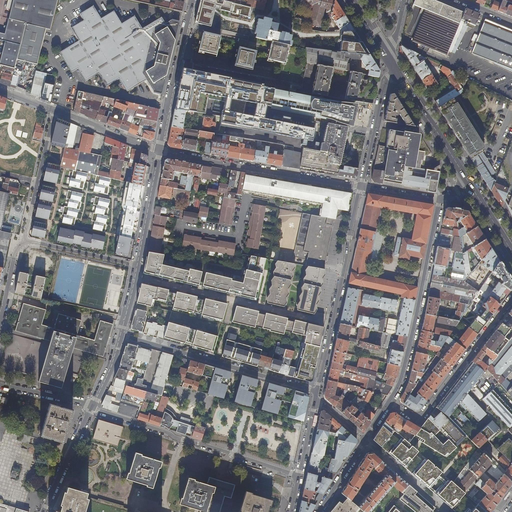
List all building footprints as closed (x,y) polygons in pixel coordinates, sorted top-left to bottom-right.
[(26,23),(46,29),(51,30),(57,0),(12,0),(10,10),(9,18),(26,23)] [(157,0),(156,0),(155,6),(169,9),(170,7),(171,3),(157,0)] [(174,7),(173,9),(183,12),(185,3),(175,0),(174,5),(173,4),(172,7),(174,7)] [(251,7),(220,0),(200,0),(195,23),(211,26),(216,5),(220,7),(220,10),(249,17),(251,7)] [(251,0),(248,0),(247,6),(251,7),(264,11),(266,1),(263,0),(260,2),(252,0),(251,0)] [(327,17),(330,18),(331,15),(334,0),(306,0),(306,3),(310,4),(309,7),(314,8),(309,23),(309,24),(310,24),(319,26),(319,27),(320,27),(320,26),(325,8),(327,9),(326,12),(328,13),(327,17)] [(342,32),(355,32),(335,0),(334,0),(331,15),(340,30),(342,32)] [(426,9),(413,40),(426,46),(446,54),(448,51),(457,28),(464,12),(435,0),(415,0),(414,4),(426,9)] [(498,11),(505,14),(507,9),(504,8),(507,2),(502,0),(501,4),(498,11)] [(498,11),(501,4),(494,1),(491,9),(498,11)] [(164,88),(180,23),(179,21),(173,20),(166,24),(162,17),(143,29),(135,16),(122,24),(114,11),(101,19),(93,6),(80,14),(84,20),(71,28),(78,41),(59,52),(71,72),(78,68),(85,81),(98,74),(106,86),(119,79),(126,91),(146,80),(154,92),(161,94),(162,93),(164,88)] [(480,14),(466,9),(465,12),(461,20),(467,22),(468,20),(471,21),(470,23),(475,26),(479,17),(480,14)] [(0,40),(6,42),(20,45),(26,23),(9,18),(5,34),(0,32),(0,40)] [(511,30),(485,19),(472,53),(511,68),(511,30)] [(257,32),(256,38),(257,38),(271,42),(289,46),(290,46),(292,36),(289,35),(289,34),(279,32),(278,37),(272,35),(274,26),(270,25),(271,23),(262,21),(261,24),(257,23),(255,32),(257,32)] [(30,63),(37,64),(46,29),(26,23),(20,45),(17,59),(30,63)] [(370,56),(355,32),(340,32),(340,36),(339,36),(338,42),(340,42),(338,52),(361,55),(370,56)] [(203,34),(198,51),(216,56),(220,38),(203,34)] [(15,68),(17,59),(20,45),(6,42),(0,63),(0,64),(4,66),(15,68)] [(289,46),(271,42),(270,45),(267,59),(284,63),(289,46)] [(413,67),(428,91),(438,84),(423,61),(427,58),(402,46),(402,49),(406,55),(413,67)] [(235,61),(234,66),(252,70),(256,53),(238,48),(235,61)] [(306,50),(307,63),(318,65),(333,68),(344,70),(351,72),(355,73),(358,60),(360,60),(360,59),(361,55),(338,52),(305,48),(306,50)] [(370,56),(361,55),(360,59),(366,67),(365,68),(366,70),(367,70),(368,69),(369,71),(368,75),(379,77),(380,71),(370,56)] [(411,68),(413,67),(406,55),(404,57),(411,68)] [(448,78),(456,73),(452,71),(452,72),(451,72),(450,70),(434,62),(432,66),(438,75),(442,72),(448,78)] [(34,77),(36,71),(37,64),(30,63),(27,76),(34,77)] [(318,65),(312,94),(327,97),(333,68),(318,65)] [(303,85),(264,77),(264,78),(275,81),(275,83),(306,89),(307,78),(307,66),(303,85)] [(264,86),(184,70),(176,108),(213,114),(222,116),(221,126),(224,126),(285,137),(295,139),(302,140),(301,144),(307,145),(308,141),(313,142),(316,128),(265,118),(266,111),(259,110),(263,92),(264,86)] [(41,97),(46,74),(47,73),(36,71),(34,77),(30,93),(41,97)] [(351,72),(345,99),(356,101),(362,74),(355,73),(351,72)] [(0,82),(10,87),(13,75),(4,73),(2,73),(0,81),(0,82)] [(435,101),(439,108),(453,99),(460,94),(462,92),(459,87),(460,86),(460,85),(460,84),(463,86),(467,79),(456,73),(448,78),(447,78),(454,89),(435,101)] [(10,87),(15,89),(18,77),(13,75),(10,87)] [(103,102),(105,97),(78,91),(74,111),(79,113),(83,98),(93,100),(103,102)] [(350,124),(354,105),(344,104),(341,104),(337,103),(334,103),(327,102),(322,102),(322,104),(305,101),(305,97),(279,92),(272,93),(263,92),(259,110),(266,111),(331,124),(337,125),(346,127),(346,123),(350,124)] [(390,95),(384,121),(396,123),(396,119),(394,118),(395,117),(396,117),(396,116),(400,114),(406,125),(415,126),(395,96),(394,94),(391,94),(390,95)] [(117,100),(105,97),(103,102),(100,108),(103,108),(105,104),(103,104),(104,102),(107,103),(107,104),(109,105),(109,104),(113,104),(112,107),(111,106),(111,107),(110,106),(108,113),(107,113),(107,115),(106,114),(105,114),(106,111),(100,109),(96,119),(107,124),(110,116),(111,113),(113,108),(114,107),(117,100)] [(100,108),(103,102),(93,100),(83,98),(79,113),(96,119),(100,109),(100,108)] [(453,99),(439,108),(441,111),(449,124),(450,124),(452,127),(451,128),(463,147),(464,146),(466,150),(468,153),(481,145),(453,99)] [(122,101),(117,100),(114,107),(124,111),(122,116),(121,116),(119,120),(117,119),(118,118),(118,117),(118,116),(117,115),(116,115),(115,116),(114,116),(114,118),(110,116),(107,124),(119,128),(129,102),(124,101),(123,105),(121,104),(122,101)] [(139,105),(129,102),(119,128),(129,132),(132,124),(135,117),(134,117),(139,105)] [(157,122),(160,109),(139,105),(134,117),(135,117),(142,119),(157,122)] [(186,111),(175,109),(171,126),(183,128),(186,111)] [(204,117),(202,128),(211,129),(211,126),(215,126),(216,122),(212,122),(213,118),(204,117)] [(154,139),(157,122),(142,119),(140,125),(150,127),(149,131),(145,130),(144,131),(142,138),(150,141),(154,139)] [(71,123),(66,144),(73,146),(77,127),(73,126),(73,124),(71,123)] [(339,165),(347,127),(346,127),(337,125),(331,124),(328,123),(324,143),(322,143),(320,151),(333,153),(331,164),(339,165)] [(37,141),(41,142),(44,129),(41,128),(41,125),(36,124),(33,140),(37,141)] [(129,132),(136,135),(139,127),(132,124),(129,132)] [(183,128),(171,126),(168,144),(170,147),(182,149),(183,140),(181,140),(181,139),(182,139),(182,138),(181,137),(180,136),(179,137),(179,135),(178,135),(178,134),(180,134),(184,135),(186,129),(185,129),(183,128)] [(185,128),(185,129),(186,129),(184,135),(198,137),(199,131),(185,128)] [(383,181),(391,183),(401,184),(404,166),(421,169),(423,156),(425,157),(425,152),(417,151),(419,135),(389,130),(386,147),(380,146),(376,161),(375,170),(374,169),(372,179),(374,182),(383,184),(383,181)] [(198,140),(196,151),(202,152),(204,141),(201,140),(202,137),(213,139),(213,138),(214,133),(199,131),(198,137),(198,140)] [(83,133),(79,151),(90,153),(90,151),(94,136),(83,133)] [(230,136),(228,136),(227,140),(222,140),(222,143),(216,142),(216,139),(213,138),(213,139),(212,143),(211,154),(227,157),(229,143),(230,141),(230,136)] [(242,144),(242,138),(230,136),(230,141),(239,142),(238,146),(239,147),(236,147),(236,146),(234,145),(234,143),(229,143),(227,157),(239,159),(242,144)] [(117,160),(118,154),(119,149),(121,143),(106,137),(105,143),(112,146),(111,153),(112,153),(111,158),(117,160)] [(183,140),(182,149),(196,151),(198,140),(196,139),(196,141),(185,139),(185,141),(183,140)] [(257,141),(252,140),(251,146),(253,147),(252,150),(250,149),(250,147),(249,145),(247,145),(247,143),(246,143),(245,148),(244,148),(244,144),(242,144),(239,159),(254,161),(256,150),(256,148),(257,141)] [(204,153),(211,154),(212,143),(206,142),(204,153)] [(256,150),(254,161),(266,163),(268,153),(268,152),(269,147),(270,143),(266,142),(265,150),(265,152),(256,150)] [(117,160),(123,161),(126,162),(126,160),(124,159),(127,145),(121,143),(119,149),(118,154),(117,160)] [(481,145),(468,153),(468,154),(471,159),(476,156),(484,152),(485,151),(483,147),(481,145)] [(61,165),(61,167),(97,176),(98,171),(102,156),(90,153),(79,151),(72,149),(65,148),(61,165)] [(141,153),(142,152),(132,149),(130,158),(140,160),(141,153)] [(339,165),(331,164),(333,153),(320,151),(303,149),(300,167),(330,172),(338,174),(338,176),(354,179),(357,177),(359,169),(339,165)] [(281,166),(283,152),(280,152),(279,155),(278,155),(278,154),(277,153),(277,152),(274,151),(273,154),(268,153),(266,163),(281,166)] [(476,156),(478,156),(481,155),(486,161),(489,160),(484,152),(476,156)] [(140,165),(146,166),(148,157),(147,155),(141,153),(140,160),(140,161),(142,162),(141,163),(140,163),(140,165)] [(491,191),(494,183),(495,181),(494,180),(493,178),(492,179),(490,177),(482,164),(478,156),(476,156),(471,159),(491,191)] [(109,174),(108,178),(113,179),(123,181),(124,178),(120,177),(123,161),(117,160),(111,158),(110,162),(112,163),(110,174),(109,174)] [(160,185),(172,188),(174,188),(185,190),(188,177),(182,176),(180,184),(177,184),(177,183),(169,181),(169,180),(172,180),(173,180),(174,176),(176,174),(179,174),(179,172),(188,174),(190,163),(168,159),(165,161),(160,185)] [(482,164),(490,177),(497,173),(489,160),(486,161),(482,164)] [(61,167),(61,165),(48,162),(45,175),(58,178),(61,167)] [(202,165),(190,163),(188,174),(188,177),(185,190),(190,191),(193,175),(200,176),(202,166),(202,165)] [(142,185),(145,186),(149,167),(146,166),(140,165),(135,164),(132,178),(128,177),(128,179),(127,182),(142,185)] [(210,180),(210,178),(212,167),(208,166),(207,167),(206,167),(202,166),(200,176),(200,178),(210,180)] [(434,171),(421,169),(404,166),(401,184),(427,189),(427,191),(436,193),(440,172),(434,171)] [(212,167),(210,178),(217,179),(218,175),(221,176),(222,168),(212,167)] [(73,178),(87,181),(87,182),(89,174),(75,170),(73,178)] [(234,188),(237,171),(231,170),(228,185),(228,187),(234,188)] [(241,200),(242,196),(242,193),(243,191),(245,176),(246,172),(240,172),(240,174),(241,174),(238,194),(230,193),(231,189),(228,188),(226,197),(235,199),(241,200)] [(96,183),(96,184),(112,187),(113,179),(108,178),(97,176),(96,183)] [(245,176),(243,191),(253,192),(255,178),(245,176)] [(258,177),(255,193),(267,195),(270,179),(258,177)] [(1,191),(7,192),(8,187),(10,181),(10,180),(10,179),(6,178),(6,179),(5,183),(3,183),(1,191)] [(87,181),(73,178),(72,178),(70,186),(85,189),(87,181)] [(270,179),(267,195),(268,195),(268,194),(275,195),(277,182),(271,181),(270,179)] [(49,220),(57,184),(44,181),(36,217),(49,220)] [(277,182),(275,195),(274,196),(282,198),(285,182),(279,181),(277,182)] [(127,182),(126,182),(122,204),(123,211),(117,235),(121,236),(135,239),(141,207),(140,198),(142,185),(127,182)] [(287,182),(285,182),(282,198),(296,200),(299,186),(287,184),(287,182)] [(224,197),(226,197),(228,188),(228,187),(228,185),(220,183),(218,191),(218,192),(225,193),(224,197)] [(491,191),(502,208),(509,189),(494,183),(491,191)] [(112,187),(96,184),(95,191),(111,195),(112,187)] [(160,185),(158,197),(170,199),(172,188),(160,185)] [(304,187),(299,186),(296,200),(323,205),(323,203),(328,204),(328,206),(326,205),(324,215),(335,217),(337,210),(336,209),(337,208),(346,209),(347,208),(350,196),(348,194),(333,191),(331,190),(306,185),(304,187)] [(7,192),(9,193),(18,195),(19,189),(8,187),(7,192)] [(178,197),(184,198),(185,190),(174,188),(172,196),(178,197)] [(0,230),(1,231),(9,193),(7,192),(1,191),(0,190),(0,230)] [(67,199),(68,199),(83,202),(85,195),(69,191),(67,199)] [(352,288),(359,290),(364,291),(365,287),(402,295),(401,297),(404,298),(415,300),(418,287),(366,276),(376,231),(381,208),(417,214),(412,240),(403,239),(398,238),(394,256),(399,257),(399,258),(400,258),(409,260),(410,256),(423,258),(426,244),(434,205),(369,194),(361,228),(349,283),(353,284),(352,288)] [(92,204),(93,205),(108,208),(110,200),(94,197),(92,204)] [(235,208),(236,204),(234,204),(234,202),(235,199),(226,197),(224,197),(223,205),(235,208)] [(68,199),(66,207),(82,210),(82,211),(84,203),(83,202),(68,199)] [(267,206),(253,204),(253,208),(254,208),(254,209),(253,213),(266,215),(267,207),(267,206)] [(109,208),(108,208),(93,205),(91,213),(106,216),(107,216),(109,208)] [(234,212),(235,208),(223,205),(221,214),(232,216),(233,213),(233,212),(233,211),(234,212)] [(154,215),(155,215),(160,216),(161,212),(166,213),(167,209),(161,208),(162,207),(156,206),(154,215)] [(200,206),(199,212),(198,218),(202,219),(202,218),(203,219),(203,220),(206,221),(209,207),(200,206)] [(64,215),(65,215),(80,218),(82,210),(66,207),(64,215)] [(459,218),(459,221),(460,220),(470,214),(468,211),(448,208),(446,209),(444,218),(455,221),(455,217),(459,218)] [(182,220),(197,222),(197,219),(198,214),(171,209),(170,213),(183,216),(182,220)] [(104,224),(106,216),(91,213),(90,212),(88,220),(89,220),(104,224)] [(266,215),(253,213),(252,216),(253,216),(252,218),(251,217),(250,221),(264,224),(266,215)] [(312,215),(303,213),(297,240),(306,242),(312,215)] [(232,220),(232,216),(221,214),(219,223),(232,225),(232,221),(231,221),(231,220),(232,220)] [(462,229),(459,231),(460,237),(460,238),(465,235),(466,234),(478,227),(470,214),(460,220),(466,230),(464,231),(462,229)] [(81,218),(80,218),(65,215),(63,223),(79,226),(81,218)] [(153,220),(153,223),(165,225),(167,217),(160,216),(155,215),(155,219),(155,220),(153,220)] [(312,215),(306,242),(304,251),(309,253),(308,259),(307,265),(325,268),(326,260),(328,260),(329,256),(327,256),(333,225),(327,223),(328,218),(324,217),(312,215)] [(459,231),(458,222),(455,221),(444,218),(443,224),(454,226),(453,229),(454,229),(453,231),(452,236),(453,236),(455,236),(460,237),(459,231)] [(105,224),(104,224),(89,220),(87,228),(103,232),(105,224)] [(48,224),(35,221),(32,236),(45,239),(48,224)] [(263,232),(264,224),(250,221),(250,225),(251,225),(251,226),(250,230),(249,230),(249,232),(262,234),(263,232)] [(165,228),(152,225),(152,229),(153,229),(153,230),(152,230),(152,234),(163,236),(165,228)] [(478,227),(466,234),(472,243),(470,246),(471,248),(473,247),(486,239),(478,227)] [(77,232),(61,228),(58,241),(74,245),(74,244),(82,246),(82,247),(91,249),(91,248),(104,251),(107,238),(94,235),(94,236),(85,234),(85,233),(77,231),(77,232)] [(0,267),(4,268),(11,233),(0,230),(0,267)] [(261,241),(262,234),(249,232),(248,234),(250,234),(249,235),(248,239),(261,241)] [(184,235),(183,243),(191,245),(193,235),(189,235),(189,236),(188,236),(184,235)] [(193,235),(191,245),(193,245),(200,246),(201,238),(198,238),(197,238),(197,236),(193,235)] [(135,239),(121,236),(116,257),(130,260),(135,239)] [(460,238),(460,237),(455,236),(454,241),(457,242),(456,251),(457,252),(463,253),(460,238)] [(200,246),(209,248),(210,238),(206,238),(206,239),(205,239),(201,238),(200,246)] [(209,248),(217,249),(219,241),(215,240),(215,241),(214,240),(214,239),(210,238),(209,248)] [(260,249),(261,241),(248,239),(248,242),(248,243),(246,243),(246,247),(260,249)] [(491,248),(486,239),(473,247),(481,261),(482,259),(491,248)] [(294,257),(308,259),(309,253),(304,251),(306,242),(297,240),(294,257)] [(217,249),(226,251),(227,241),(224,241),(223,242),(222,242),(219,241),(217,249)] [(226,251),(234,253),(236,244),(232,243),(232,244),(231,243),(231,242),(227,241),(226,251)] [(160,254),(161,244),(150,242),(149,246),(150,246),(149,247),(148,247),(147,251),(160,254)] [(463,254),(463,253),(457,252),(454,266),(452,266),(452,265),(447,264),(449,253),(451,254),(452,253),(452,251),(446,249),(438,248),(435,264),(464,270),(464,265),(461,264),(461,262),(462,261),(463,260),(463,254)] [(500,261),(491,248),(482,259),(485,262),(483,264),(484,265),(488,268),(493,272),(500,261)] [(147,251),(143,273),(199,287),(202,270),(162,262),(164,255),(160,254),(147,251)] [(467,251),(463,254),(463,260),(464,265),(464,270),(465,270),(466,280),(468,278),(472,272),(470,271),(467,251)] [(269,259),(251,256),(248,270),(247,270),(244,282),(206,273),(203,288),(259,301),(269,259)] [(292,263),(278,261),(268,303),(284,307),(295,264),(292,263)] [(511,281),(500,261),(493,272),(492,272),(496,274),(497,278),(499,278),(500,278),(502,282),(504,283),(503,285),(502,284),(501,284),(507,288),(506,288),(507,289),(509,290),(509,289),(511,291),(511,289),(511,281)] [(465,270),(464,270),(435,264),(433,275),(447,278),(459,281),(464,282),(466,280),(465,270)] [(325,269),(308,266),(306,278),(322,282),(325,269)] [(493,272),(488,268),(487,270),(486,269),(485,272),(484,271),(476,283),(482,287),(485,284),(492,272),(493,272)] [(19,271),(15,293),(25,295),(29,273),(19,271)] [(36,275),(31,296),(41,298),(46,278),(41,277),(36,275)] [(447,278),(433,275),(429,297),(440,299),(446,300),(448,301),(459,303),(470,305),(473,300),(479,292),(464,282),(459,281),(447,278)] [(306,278),(304,286),(320,290),(322,282),(306,278)] [(476,283),(468,278),(466,280),(464,282),(479,292),(480,290),(482,287),(476,283)] [(482,287),(480,290),(488,296),(497,302),(506,288),(507,288),(501,284),(502,284),(499,282),(498,283),(493,290),(485,284),(482,287)] [(223,321),(227,304),(206,299),(205,301),(197,299),(198,297),(177,292),(177,294),(168,292),(169,291),(141,284),(139,295),(137,303),(153,307),(154,299),(159,301),(160,299),(176,303),(175,309),(188,312),(188,311),(203,314),(202,315),(223,321)] [(320,290),(304,286),(298,310),(314,314),(320,290)] [(348,288),(340,324),(352,326),(359,290),(352,288),(348,288)] [(479,292),(473,300),(480,305),(482,306),(482,307),(484,304),(484,302),(488,297),(488,296),(480,290),(479,292)] [(361,305),(379,308),(381,297),(364,294),(361,305)] [(484,304),(482,307),(493,314),(495,311),(500,304),(497,302),(488,296),(488,297),(489,298),(485,303),(484,304)] [(381,297),(379,308),(396,312),(398,300),(381,297)] [(429,297),(425,314),(436,316),(437,311),(438,311),(438,309),(439,309),(440,308),(438,307),(440,299),(429,297)] [(415,300),(404,298),(398,325),(396,334),(399,335),(407,337),(411,321),(415,300)] [(480,305),(473,300),(470,305),(468,308),(474,313),(476,310),(473,307),(474,305),(478,308),(480,305)] [(457,310),(459,303),(448,301),(447,306),(447,308),(457,310)] [(455,320),(460,321),(463,316),(465,313),(468,308),(470,305),(459,303),(457,310),(455,320)] [(32,380),(37,381),(52,331),(75,338),(73,348),(103,356),(112,325),(101,321),(95,341),(77,335),(81,321),(60,314),(55,329),(41,324),(45,310),(23,304),(14,332),(43,340),(43,342),(11,333),(1,366),(33,376),(32,380)] [(305,343),(320,347),(324,327),(295,320),(295,322),(287,320),(288,318),(266,313),(266,315),(259,313),(259,311),(237,306),(232,322),(255,329),(256,327),(270,331),(270,333),(284,336),(285,333),(306,339),(305,343)] [(482,307),(482,306),(479,309),(478,311),(477,311),(475,314),(476,315),(477,313),(488,321),(488,320),(493,314),(482,307)] [(469,328),(477,334),(480,331),(481,330),(471,322),(473,319),(475,320),(483,327),(486,322),(476,315),(475,314),(474,313),(468,308),(465,313),(469,316),(466,319),(463,316),(460,321),(469,328)] [(147,311),(137,309),(135,315),(134,315),(131,325),(132,326),(131,329),(142,332),(147,316),(145,316),(147,311)] [(425,318),(422,330),(432,333),(436,316),(425,314),(425,318)] [(511,316),(509,314),(503,321),(508,325),(511,327),(511,316)] [(356,327),(359,327),(367,329),(369,317),(359,315),(356,327)] [(367,329),(369,329),(371,330),(371,328),(372,327),(374,327),(374,328),(374,330),(382,332),(383,332),(386,319),(380,317),(380,319),(369,317),(367,329)] [(456,326),(460,321),(455,320),(439,317),(437,322),(456,326)] [(147,322),(144,334),(147,335),(147,334),(148,332),(149,332),(149,334),(154,335),(153,337),(157,338),(157,336),(157,335),(159,335),(158,337),(164,338),(167,326),(163,325),(162,326),(157,325),(158,323),(153,322),(153,323),(147,322)] [(164,338),(163,340),(213,354),(218,337),(168,322),(167,326),(164,338)] [(340,324),(337,338),(349,341),(356,343),(357,340),(367,343),(369,329),(367,329),(359,327),(357,340),(349,338),(352,326),(340,324)] [(509,341),(511,337),(511,327),(508,325),(505,329),(500,326),(496,331),(505,337),(509,341)] [(449,336),(455,341),(458,336),(453,331),(436,328),(435,333),(440,334),(449,336)] [(457,343),(465,350),(470,343),(477,334),(469,328),(457,343)] [(422,330),(419,342),(427,344),(429,344),(442,347),(446,341),(449,336),(440,334),(437,340),(437,342),(431,340),(432,333),(422,330)] [(52,331),(37,381),(61,388),(73,348),(75,338),(52,331)] [(490,338),(484,346),(493,352),(497,347),(505,337),(496,331),(490,338)] [(379,346),(381,346),(388,348),(390,339),(392,339),(393,334),(391,334),(386,333),(385,332),(383,332),(382,332),(379,346)] [(237,335),(229,333),(222,357),(257,367),(258,364),(262,351),(264,343),(256,341),(254,347),(235,342),(237,335)] [(392,346),(391,349),(403,352),(407,337),(399,335),(397,341),(393,340),(392,342),(391,342),(390,345),(392,346)] [(441,359),(452,367),(459,358),(465,350),(457,343),(455,341),(449,336),(446,341),(452,346),(445,356),(439,351),(438,352),(437,354),(436,355),(439,357),(441,359)] [(506,378),(511,372),(511,337),(509,341),(502,350),(498,356),(490,366),(489,366),(489,367),(487,369),(500,384),(501,385),(506,378)] [(349,341),(337,338),(335,347),(334,350),(346,353),(349,341)] [(357,340),(356,343),(359,344),(358,347),(380,352),(381,346),(379,346),(367,343),(357,340)] [(419,342),(416,352),(426,354),(428,348),(426,347),(427,344),(419,342)] [(289,367),(287,375),(294,377),(310,382),(313,381),(320,347),(305,343),(304,343),(296,368),(289,366),(289,367)] [(121,364),(119,369),(131,372),(134,373),(133,376),(131,382),(130,387),(147,391),(158,395),(162,396),(173,355),(162,352),(162,354),(161,354),(159,363),(158,367),(155,376),(156,376),(155,380),(154,380),(152,388),(147,387),(147,386),(142,384),(146,371),(133,367),(135,359),(148,363),(151,351),(149,351),(150,350),(141,348),(140,348),(135,347),(135,346),(128,344),(127,347),(126,347),(124,355),(123,355),(120,364),(121,364)] [(485,371),(487,369),(489,367),(480,360),(486,353),(493,359),(492,360),(489,359),(486,362),(490,366),(498,356),(493,352),(484,346),(479,353),(472,362),(485,371)] [(286,349),(276,347),(274,354),(281,355),(284,356),(286,349)] [(497,347),(493,352),(498,356),(502,350),(497,347)] [(291,360),(294,351),(286,349),(284,356),(283,357),(291,360)] [(403,352),(391,349),(390,353),(388,352),(387,358),(389,358),(387,363),(388,363),(400,366),(403,352)] [(346,353),(334,350),(332,361),(342,364),(344,364),(345,357),(347,357),(348,357),(351,358),(352,354),(346,353)] [(262,351),(258,364),(265,366),(264,369),(269,370),(273,360),(273,359),(274,354),(272,353),(270,354),(269,356),(268,356),(268,357),(266,357),(268,353),(262,351)] [(416,352),(412,370),(424,373),(426,371),(426,370),(425,370),(424,369),(427,355),(426,354),(416,352)] [(435,357),(431,362),(434,364),(439,357),(436,355),(435,357)] [(289,366),(291,360),(283,357),(282,361),(282,364),(289,366)] [(379,362),(360,357),(358,367),(359,368),(377,372),(379,362)] [(273,360),(269,370),(275,372),(279,373),(282,364),(282,361),(279,360),(273,359),(273,360)] [(433,372),(443,379),(447,374),(452,367),(441,359),(432,371),(433,372)] [(187,371),(202,376),(205,364),(190,360),(187,370),(187,371)] [(342,364),(332,361),(330,368),(340,370),(347,372),(347,370),(346,370),(344,369),(343,368),(341,367),(342,364)] [(482,375),(485,371),(472,362),(469,365),(482,375)] [(400,366),(388,363),(385,375),(397,378),(400,366)] [(212,379),(215,368),(205,364),(202,376),(212,379)] [(279,373),(287,375),(289,367),(289,366),(282,364),(279,373)] [(349,365),(347,372),(357,375),(359,368),(358,367),(349,365)] [(465,370),(478,380),(482,375),(469,365),(465,370)] [(133,376),(134,373),(131,372),(119,369),(119,368),(114,378),(126,381),(127,375),(133,376)] [(184,380),(185,378),(187,371),(187,370),(180,368),(177,378),(184,380)] [(212,379),(208,392),(224,396),(231,372),(215,368),(212,379)] [(340,370),(330,368),(328,380),(348,384),(349,382),(338,379),(340,374),(344,375),(344,376),(351,378),(360,381),(359,382),(365,384),(365,385),(367,386),(369,378),(357,375),(347,372),(340,370)] [(377,372),(359,368),(357,375),(369,378),(375,380),(376,375),(387,380),(386,384),(393,387),(397,378),(385,375),(377,372)] [(424,373),(412,370),(409,382),(404,393),(401,398),(401,402),(404,403),(410,395),(413,390),(418,382),(416,382),(418,378),(420,379),(424,373)] [(467,394),(470,389),(471,389),(478,380),(465,370),(443,399),(437,407),(444,412),(447,415),(449,417),(461,401),(467,394)] [(424,384),(433,391),(438,385),(443,379),(433,372),(424,384)] [(242,375),(235,399),(251,404),(258,380),(242,375)] [(126,381),(114,378),(113,381),(115,382),(114,385),(117,386),(115,392),(124,395),(127,386),(125,385),(126,381)] [(192,390),(197,391),(200,382),(185,378),(184,380),(183,384),(183,387),(188,388),(189,385),(193,386),(192,390)] [(388,395),(393,387),(386,384),(375,380),(369,378),(367,386),(366,388),(365,390),(372,392),(372,391),(373,392),(388,395)] [(507,392),(511,386),(511,383),(506,378),(501,385),(507,392)] [(334,406),(342,395),(348,384),(328,380),(324,395),(325,398),(334,406)] [(418,382),(413,390),(415,392),(422,383),(419,381),(418,382)] [(295,391),(268,383),(262,407),(278,411),(281,400),(292,403),(295,391)] [(342,395),(334,406),(342,413),(350,404),(356,397),(355,396),(354,396),(351,394),(348,400),(346,402),(343,399),(344,397),(344,396),(348,391),(356,393),(357,393),(358,391),(360,388),(358,387),(348,384),(342,395)] [(418,394),(427,400),(429,396),(433,391),(424,384),(417,393),(418,394)] [(147,391),(130,387),(127,386),(124,395),(122,399),(143,405),(144,401),(145,397),(147,391)] [(355,396),(356,397),(367,402),(368,402),(373,392),(372,391),(372,392),(365,390),(360,388),(358,391),(365,392),(363,396),(357,393),(355,396)] [(511,425),(511,410),(493,390),(483,399),(510,428),(511,425)] [(156,400),(158,395),(147,391),(145,397),(156,400)] [(306,394),(295,391),(292,403),(287,417),(303,421),(308,402),(309,397),(306,394)] [(410,395),(404,403),(415,410),(419,409),(423,405),(427,400),(418,394),(415,398),(410,395)] [(486,414),(467,394),(461,401),(479,420),(486,414)] [(112,397),(106,395),(102,405),(103,405),(103,407),(117,412),(119,406),(110,403),(112,397)] [(165,410),(169,398),(164,396),(160,409),(165,411),(165,410)] [(356,397),(350,404),(357,410),(360,412),(367,402),(356,397)] [(50,404),(40,436),(50,439),(53,429),(56,430),(53,439),(63,442),(73,410),(63,407),(60,417),(57,416),(60,407),(50,404)] [(350,404),(342,413),(362,431),(365,430),(375,415),(369,410),(364,416),(361,413),(360,414),(356,411),(357,410),(350,404)] [(163,418),(160,426),(164,428),(165,427),(169,429),(172,425),(177,427),(176,432),(185,435),(187,431),(191,432),(191,431),(194,432),(196,425),(190,423),(191,420),(182,417),(181,420),(177,419),(175,417),(172,414),(167,411),(165,410),(165,411),(163,418)] [(335,433),(341,426),(324,410),(321,411),(317,429),(329,432),(331,422),(335,426),(330,432),(335,433)] [(400,417),(400,416),(395,412),(391,413),(385,422),(391,427),(392,425),(394,426),(400,417)] [(468,437),(449,417),(447,415),(444,412),(443,414),(442,413),(441,412),(434,419),(431,415),(429,418),(456,447),(468,437)] [(138,419),(149,423),(151,417),(140,413),(138,419)] [(160,426),(163,418),(161,417),(161,418),(153,415),(153,414),(152,413),(151,417),(149,423),(160,426)] [(401,431),(402,428),(406,422),(400,419),(401,418),(400,417),(394,426),(394,427),(401,431)] [(423,443),(444,456),(447,454),(449,454),(456,447),(429,418),(425,422),(421,428),(416,435),(424,440),(423,443)] [(99,420),(93,439),(118,447),(124,427),(99,420)] [(416,435),(421,428),(417,426),(407,420),(406,422),(402,428),(409,433),(410,432),(412,433),(413,433),(416,435)] [(487,439),(499,428),(492,420),(480,432),(487,439)] [(391,427),(385,422),(374,440),(385,450),(394,457),(402,464),(409,471),(417,477),(421,482),(428,488),(439,497),(448,506),(455,511),(486,511),(478,505),(476,507),(463,497),(466,494),(453,482),(452,481),(449,484),(438,474),(441,471),(428,459),(425,463),(416,455),(419,451),(417,450),(409,443),(404,439),(402,442),(391,432),(393,429),(391,427)] [(206,428),(196,425),(194,432),(192,437),(202,440),(206,428)] [(312,453),(324,456),(327,435),(338,437),(334,459),(344,462),(357,442),(357,439),(341,426),(335,433),(330,432),(329,432),(317,429),(312,453)] [(489,441),(501,429),(499,428),(487,439),(489,441)] [(487,439),(480,432),(471,440),(479,448),(487,439)] [(28,443),(30,436),(22,434),(21,441),(28,443)] [(511,441),(508,438),(497,449),(497,450),(500,452),(501,454),(505,458),(511,463),(511,464),(511,441)] [(500,452),(497,450),(497,449),(496,449),(493,445),(491,447),(490,449),(497,456),(499,454),(500,452)] [(484,453),(479,448),(466,466),(470,469),(484,453)] [(128,472),(126,479),(132,481),(147,485),(146,487),(153,489),(159,468),(160,468),(162,462),(142,456),(142,454),(135,452),(129,473),(128,472)] [(312,453),(309,466),(319,469),(320,469),(324,456),(312,453)] [(401,495),(403,492),(409,485),(373,453),(372,453),(367,454),(341,493),(347,498),(351,501),(355,494),(355,495),(360,487),(373,467),(375,468),(374,469),(384,477),(358,507),(360,508),(364,511),(370,511),(392,488),(401,495)] [(502,498),(511,483),(511,482),(504,474),(495,464),(488,472),(492,476),(498,480),(496,483),(484,472),(493,462),(484,453),(470,469),(502,498)] [(511,482),(511,464),(511,463),(505,458),(501,454),(499,455),(501,457),(499,459),(507,468),(506,470),(507,470),(504,474),(511,482)] [(322,468),(321,470),(324,470),(336,474),(344,462),(334,459),(331,458),(331,459),(331,460),(329,469),(323,467),(322,468)] [(319,469),(309,466),(308,473),(318,476),(319,469)] [(466,466),(453,482),(466,494),(478,505),(486,511),(491,511),(502,498),(470,469),(466,466)] [(324,470),(322,477),(332,480),(336,474),(324,470)] [(318,476),(308,473),(304,488),(314,491),(315,489),(315,486),(316,487),(317,486),(318,486),(317,489),(316,492),(320,493),(323,494),(332,480),(322,477),(321,483),(316,482),(318,476)] [(267,511),(269,506),(271,507),(273,500),(252,494),(253,493),(246,491),(240,511),(239,511),(238,511),(220,511),(225,496),(232,499),(236,485),(216,479),(210,477),(208,484),(188,478),(182,497),(181,497),(179,503),(200,510),(199,511),(267,511)] [(426,511),(432,505),(409,485),(403,492),(425,511),(426,511)] [(130,511),(131,510),(123,508),(123,506),(98,499),(97,500),(87,497),(89,493),(67,487),(66,492),(64,491),(60,505),(62,505),(60,511),(55,510),(54,511),(130,511)] [(314,491),(304,488),(301,501),(307,502),(309,503),(314,505),(315,502),(314,501),(316,492),(314,491)] [(425,511),(403,492),(401,495),(392,488),(370,511),(425,511)] [(356,511),(360,508),(358,507),(351,501),(347,498),(342,504),(339,501),(330,511),(356,511)] [(307,502),(301,501),(299,511),(311,511),(316,505),(314,505),(309,503),(308,506),(306,506),(307,502)] [(28,511),(0,503),(0,511),(28,511)]
